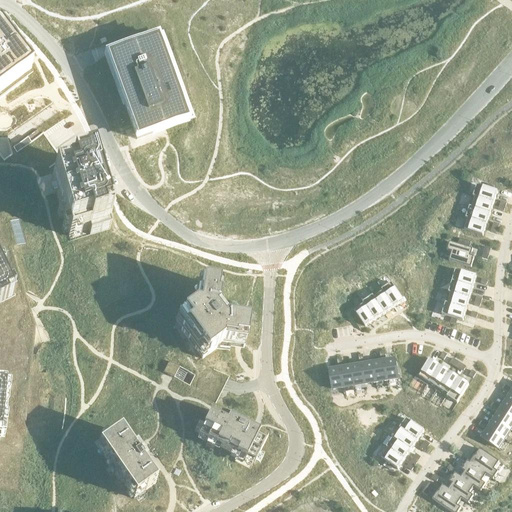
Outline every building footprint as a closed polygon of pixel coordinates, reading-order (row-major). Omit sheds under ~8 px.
[(0,97),(33,73),(31,70),(0,29),(0,97)] [(157,37),(106,56),(136,140),(188,121),(157,37)] [(110,230),(92,169),(90,163),(69,169),(71,174),(66,175),(52,179),(51,180),(52,182),(56,194),(69,237),(70,242),(71,241),(89,236),(110,230)] [(486,189),(477,186),(473,197),(494,204),(498,193),(492,191),(494,187),(488,185),(486,189)] [(0,492),(19,494),(25,428),(41,429),(47,373),(34,372),(36,356),(33,355),(33,349),(34,332),(35,328),(25,292),(28,291),(26,284),(30,282),(20,246),(26,244),(11,196),(2,198),(0,192),(0,492)] [(473,197),(470,208),(490,215),(494,204),(473,197)] [(470,208),(466,219),(487,226),(490,215),(470,208)] [(464,231),(483,237),(487,226),(466,219),(468,220),(464,231)] [(450,243),(447,252),(452,253),(449,262),(471,269),(474,258),(471,257),(473,250),(469,249),(471,243),(460,240),(458,246),(450,243)] [(455,283),(454,283),(473,289),(477,278),(458,272),(455,283)] [(452,282),(449,293),(470,300),(473,289),(454,283),(455,283),(452,282)] [(220,288),(202,285),(200,297),(195,296),(194,307),(178,318),(174,321),(202,359),(221,346),(230,347),(239,349),(244,350),(248,326),(225,322),(224,323),(216,312),(217,311),(220,288)] [(404,302),(393,286),(384,292),(383,292),(394,309),(404,302)] [(382,290),(373,297),(385,315),(394,309),(383,292),(384,292),(382,290)] [(445,305),(448,305),(466,311),(470,300),(449,293),(445,305)] [(373,297),(363,303),(375,321),(385,315),(373,297)] [(363,303),(353,310),(355,312),(350,315),(353,319),(352,319),(353,319),(357,316),(360,320),(363,324),(365,328),(375,321),(363,303)] [(448,305),(444,316),(463,322),(466,311),(448,305)] [(385,357),(380,358),(381,362),(384,362),(387,382),(398,380),(395,360),(386,362),(385,357)] [(359,361),(360,366),(362,365),(365,385),(376,383),(373,364),(365,365),(364,360),(359,361)] [(430,361),(419,377),(429,384),(440,367),(430,361)] [(381,362),(373,364),(376,383),(387,382),(384,362),(381,362)] [(343,364),(338,365),(339,369),(341,369),(344,389),(355,387),(352,367),(343,369),(343,364)] [(360,366),(352,367),(355,387),(365,385),(362,365),(360,366)] [(429,384),(428,386),(438,392),(449,373),(440,367),(429,384)] [(339,369),(330,371),(333,390),(344,389),(341,369),(339,369)] [(449,373),(438,392),(448,398),(449,396),(459,379),(449,373)] [(459,402),(469,386),(459,379),(449,396),(459,402)] [(497,407),(495,411),(499,413),(500,411),(511,418),(511,405),(506,402),(501,409),(497,407)] [(499,413),(494,420),(511,431),(511,429),(511,418),(500,411),(499,413)] [(248,430),(212,412),(199,437),(254,465),(268,437),(258,432),(257,434),(253,433),(250,431),(251,428),(250,427),(248,430)] [(486,425),(483,429),(487,431),(488,429),(505,440),(511,431),(494,420),(490,427),(486,425)] [(425,432),(408,421),(402,430),(400,429),(418,442),(425,432)] [(418,442),(400,429),(393,439),(411,451),(418,442)] [(487,431),(482,439),(499,450),(505,440),(488,429),(487,431)] [(120,433),(119,433),(98,448),(134,499),(155,484),(120,433)] [(411,451),(393,439),(387,448),(405,461),(411,451)] [(388,450),(382,459),(388,464),(385,468),(386,468),(390,471),(393,467),(398,470),(405,461),(387,448),(386,448),(388,450)] [(477,461),(474,466),(468,462),(467,462),(494,480),(498,473),(494,470),(499,463),(480,450),(474,459),(477,461)] [(465,473),(461,478),(455,474),(481,492),(486,485),(482,482),(486,476),(493,480),(494,480),(467,462),(462,471),(465,473)] [(455,474),(449,483),(452,485),(449,490),(443,486),(469,504),(474,497),(470,494),(474,488),(481,492),(455,474)] [(443,486),(437,495),(440,497),(436,503),(449,511),(459,511),(461,509),(457,506),(462,500),(469,504),(443,486)]
